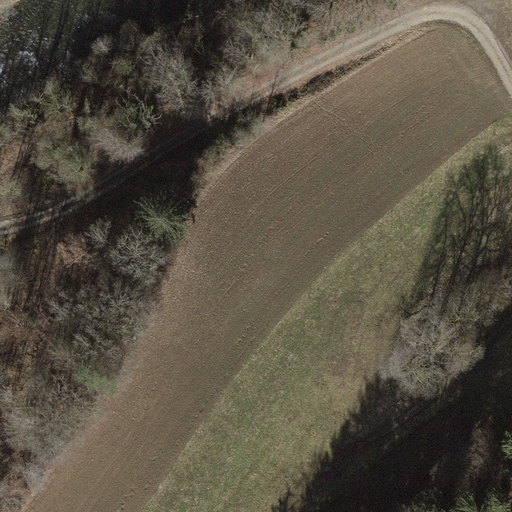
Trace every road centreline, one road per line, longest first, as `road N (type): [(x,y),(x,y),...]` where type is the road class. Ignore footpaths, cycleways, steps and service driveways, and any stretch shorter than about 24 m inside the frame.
road 1 (track): [(511,77),(480,25),(446,6),(243,90),(78,187),(0,218)]
road 2 (track): [(511,321),(377,437)]
